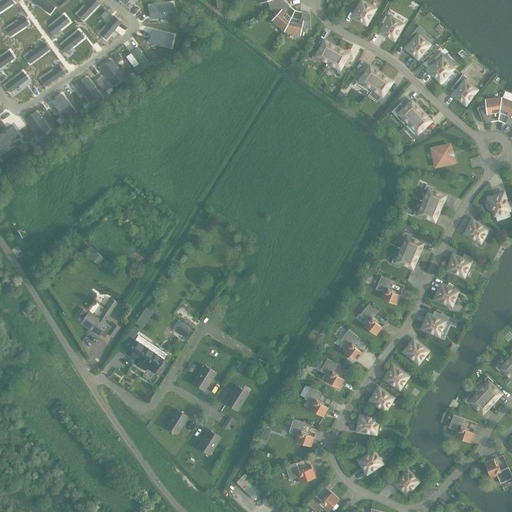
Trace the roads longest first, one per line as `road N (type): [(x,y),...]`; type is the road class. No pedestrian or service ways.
road 1 (residential): [(414,511),(339,476),(331,442),(412,315),(456,218),(492,163)]
road 2 (residential): [(483,142),(370,46),(328,26),(314,3)]
road 3 (residential): [(90,383),(102,378),(145,414),(202,326)]
road 4 (unclassified): [(90,383),(0,239)]
road 5 (unclassified): [(183,511),(90,383)]
